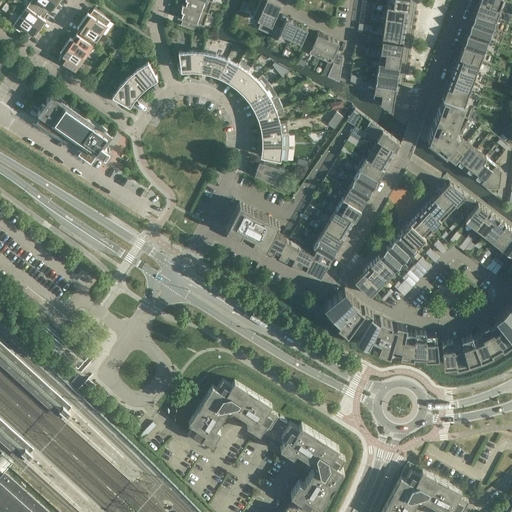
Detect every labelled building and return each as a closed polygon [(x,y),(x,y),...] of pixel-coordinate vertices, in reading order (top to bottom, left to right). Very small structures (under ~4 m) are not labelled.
[(53,0),(30,0),(30,2),(46,13),(50,8),(52,10),(57,2),(53,0)] [(184,7),(207,15),(208,15),(209,14),(207,14),(211,3),(203,0),(184,0),(184,1),(185,2),(186,2),(184,7)] [(259,0),(257,5),(276,14),(281,3),(274,0),(259,0)] [(481,180),(494,162),(495,163),(509,145),(473,118),(511,10),(511,3),(506,0),(478,0),(428,138),(481,180)] [(30,2),(21,14),(40,27),(43,23),(40,21),(46,13),(30,2)] [(12,8),(7,4),(3,10),(8,14),(12,8)] [(385,15),(406,19),(408,7),(387,4),(385,15)] [(207,15),(184,7),(180,5),(180,6),(181,7),(180,12),(180,13),(181,14),(182,14),(180,19),(176,17),(176,18),(182,20),(180,26),(193,31),(195,24),(204,28),(204,27),(203,26),(207,15)] [(272,35),(276,26),(272,23),(276,14),(257,5),(252,16),(261,20),(257,28),(272,35)] [(87,12),(82,20),(101,33),(110,20),(93,9),(89,14),(87,12)] [(35,34),(40,27),(21,14),(12,27),(29,38),(32,33),(35,34)] [(385,15),(383,27),(404,30),(406,19),(385,15)] [(281,28),(276,26),(272,35),(288,42),(296,23),(286,18),(281,28)] [(101,33),(82,20),(77,27),(79,29),(76,34),(92,45),(101,33)] [(307,27),(296,23),(288,42),(304,49),(308,40),(303,37),(307,27)] [(372,25),(359,23),(358,29),(371,31),(372,25)] [(382,38),(402,41),(404,30),(383,27),(382,38)] [(312,42),(308,40),(304,49),(319,56),(328,37),(317,32),(312,42)] [(70,37),(65,44),(83,57),(92,45),(76,34),(72,38),(70,37)] [(328,37),(319,56),(333,62),(327,76),(339,81),(343,56),(334,51),(339,41),(328,37)] [(382,38),(380,49),(401,52),(402,41),(382,38)] [(74,70),(83,57),(65,44),(59,52),(62,53),(58,59),(74,70)] [(378,61),(399,64),(401,52),(380,49),(378,61)] [(191,70),(191,50),(178,51),(180,70),(191,70)] [(191,70),(200,70),(203,51),(191,50),(191,70)] [(215,53),(203,51),(200,70),(210,72),(219,76),(227,57),(215,53)] [(219,76),(227,80),(238,63),(227,57),(219,76)] [(367,59),(354,57),(353,63),(366,65),(367,59)] [(147,61),(136,68),(148,84),(157,78),(147,61)] [(378,61),(376,72),(397,75),(399,64),(378,61)] [(248,70),(238,63),(227,80),(235,86),(248,70)] [(141,90),(148,84),(136,68),(127,76),(141,90)] [(235,86),(242,92),(257,79),(248,70),(235,86)] [(376,72),(375,83),(395,86),(397,75),(376,72)] [(242,92),(248,100),(270,85),(267,81),(265,78),(262,74),(257,79),(242,92)] [(375,83),(365,81),(366,76),(351,74),(350,80),(359,85),(392,110),(395,86),(375,83)] [(137,94),(141,90),(127,76),(121,81),(117,87),(111,95),(129,106),(134,98),(137,94)] [(248,100),(253,108),(277,96),(275,92),(272,88),(270,85),(248,100)] [(83,154),(89,158),(96,150),(104,156),(109,149),(103,145),(112,133),(52,91),(37,113),(40,115),(36,121),(45,127),(70,141),(85,151),(83,154)] [(253,108),(257,117),(276,110),(282,108),(277,96),(253,108)] [(336,109),(348,106),(347,101),(335,103),(336,109)] [(257,117),(260,126),(279,122),(276,110),(257,117)] [(341,116),(335,112),(327,123),(333,127),(341,116)] [(364,131),(367,132),(377,138),(395,149),(399,142),(370,120),(364,131)] [(260,126),(261,136),(281,134),(279,122),(260,126)] [(281,147),(281,134),(261,136),(261,146),(260,155),(280,159),(281,147)] [(361,142),(350,135),(346,140),(358,147),(361,142)] [(377,138),(371,148),(389,158),(395,149),(377,138)] [(352,157),(356,152),(344,145),(341,150),(352,157)] [(365,157),(383,168),(389,158),(371,148),(365,157)] [(365,157),(359,167),(378,178),(383,168),(365,157)] [(284,168),(259,161),(256,169),(259,170),(256,175),(277,185),(281,187),(282,183),(286,173),(287,170),(284,168)] [(494,162),(481,180),(498,193),(501,167),(495,163),(494,162)] [(354,177),(372,188),(378,178),(359,167),(354,177)] [(335,186),(338,181),(326,174),(323,179),(335,186)] [(354,177),(348,187),(366,198),(372,188),(354,177)] [(441,189),(456,203),(461,199),(470,208),(475,201),(449,180),(441,189)] [(342,197),(360,207),(366,198),(348,187),(342,197)] [(448,211),(456,203),(441,189),(433,197),(448,211)] [(342,197),(336,206),(354,217),(360,207),(342,197)] [(441,220),(448,211),(433,197),(425,205),(441,220)] [(273,232),(279,221),(239,201),(226,228),(265,248),(273,232)] [(487,210),(478,203),(465,219),(474,226),(487,210)] [(433,228),(441,220),(425,205),(418,214),(433,228)] [(330,216),(348,227),(354,217),(336,206),(330,216)] [(474,226),(483,233),(496,217),(487,210),(474,226)] [(425,236),(433,228),(418,214),(410,222),(425,236)] [(330,216),(325,226),(343,237),(348,227),(330,216)] [(483,233),(492,240),(505,224),(496,217),(483,233)] [(417,244),(425,236),(410,222),(402,230),(417,244)] [(511,228),(505,224),(492,240),(491,242),(500,249),(501,247),(511,233),(511,228)] [(319,236),(337,247),(343,237),(325,226),(319,236)] [(417,244),(402,230),(394,238),(409,253),(417,244)] [(286,239),(273,232),(265,248),(278,255),(286,239)] [(511,254),(511,252),(511,233),(501,247),(511,254)] [(467,235),(459,246),(464,250),(472,239),(467,235)] [(313,246),(315,248),(315,247),(331,256),(337,247),(319,236),(313,246)] [(409,253),(394,238),(386,247),(401,261),(409,253)] [(286,239),(278,255),(292,261),(300,245),(286,239)] [(437,240),(433,244),(443,253),(447,249),(437,240)] [(313,252),(300,245),(292,261),(305,268),(313,252)] [(313,252),(305,268),(320,276),(331,256),(315,247),(315,248),(313,252)] [(401,261),(386,247),(378,255),(393,269),(401,261)] [(429,248),(425,252),(435,262),(439,257),(429,248)] [(393,269),(378,255),(370,263),(386,278),(393,269)] [(431,266),(422,256),(417,261),(427,270),(431,266)] [(363,271),(378,286),(386,278),(370,263),(363,271)] [(370,294),(378,286),(363,271),(355,280),(370,294)] [(406,279),(400,284),(406,292),(412,287),(406,279)] [(405,331),(406,326),(396,323),(396,325),(391,324),(392,322),(386,319),(379,316),(378,318),(371,315),(372,312),(364,307),(363,309),(358,305),(360,304),(355,299),(344,288),(325,303),(323,304),(339,321),(337,323),(347,331),(349,329),(357,335),(356,337),(367,344),(369,341),(378,345),(377,348),(389,352),(390,349),(400,352),(401,352),(405,331)] [(511,302),(510,301),(506,306),(495,317),(498,321),(511,337),(511,336),(511,302)] [(498,321),(490,326),(501,344),(501,345),(502,347),(511,339),(511,337),(498,321)] [(479,329),(480,332),(481,331),(491,351),(491,350),(501,345),(501,344),(490,326),(489,324),(479,329)] [(413,354),(425,354),(425,333),(426,333),(426,330),(415,330),(414,332),(415,332),(413,354)] [(414,332),(405,331),(401,352),(400,352),(400,354),(413,356),(413,354),(415,332),(414,332)] [(480,332),(472,335),(472,336),(479,356),(480,358),(492,352),(491,350),(491,351),(481,331),(480,332)] [(436,332),(426,333),(425,333),(425,354),(425,357),(438,356),(438,354),(436,332)] [(472,336),(472,335),(471,333),(461,337),(461,339),(462,339),(468,360),(479,356),(472,336)] [(452,341),(453,341),(452,339),(441,341),(442,354),(443,364),(456,363),(452,341)] [(461,339),(453,341),(452,341),(456,363),(456,365),(469,362),(468,360),(462,339),(461,339)] [(193,425),(188,434),(200,442),(203,438),(212,443),(220,430),(216,428),(226,411),(233,410),(249,420),(247,425),(259,433),(260,431),(281,444),(280,446),(293,454),(296,449),(312,459),(314,467),(304,481),(299,480),(291,493),(295,496),(285,511),(307,511),(308,510),(310,511),(315,502),(320,505),(343,468),(339,465),(344,456),(335,450),(338,446),(301,422),(298,427),(289,421),(288,422),(286,421),(287,419),(280,415),(279,417),(277,415),(278,414),(268,408),(271,403),(234,380),(231,384),(223,379),(217,388),(212,385),(189,422),(193,425)] [(0,511),(1,511),(47,511),(4,473),(10,467),(13,463),(2,453),(0,455),(0,511)] [(410,469),(408,472),(405,478),(400,476),(381,511),(410,511),(416,502),(418,504),(423,502),(425,499),(440,508),(438,511),(455,511),(456,510),(459,511),(461,511),(468,499),(458,494),(461,489),(422,469),(419,474),(410,469)]
